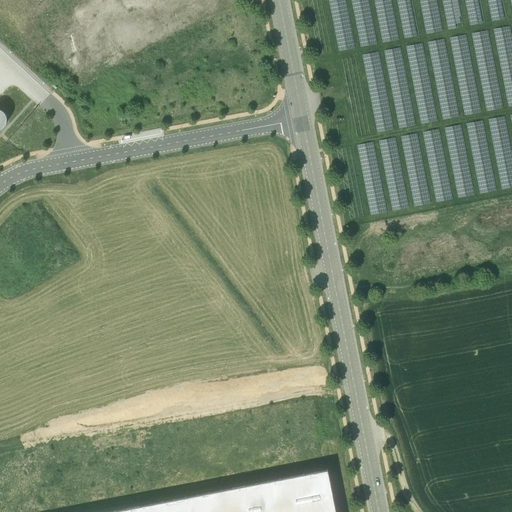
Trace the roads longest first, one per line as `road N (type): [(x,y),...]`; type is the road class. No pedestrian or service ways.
road 1 (tertiary): [(375,511),(301,118)]
road 2 (track): [(351,387),(0,450)]
road 3 (unclassified): [(301,118),(26,170),(0,185)]
road 4 (track): [(511,271),(413,288),(330,284)]
road 5 (tertiary): [(301,118),(279,0)]
